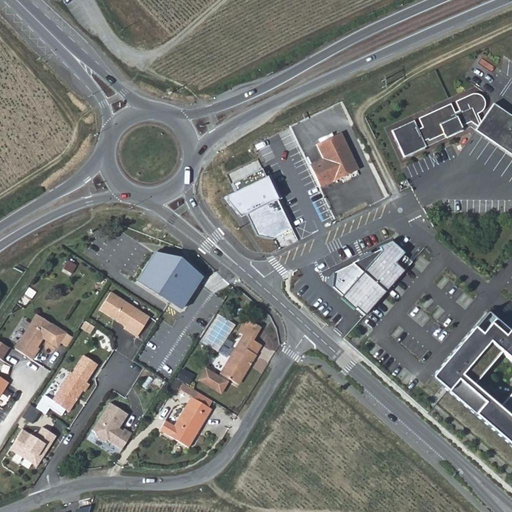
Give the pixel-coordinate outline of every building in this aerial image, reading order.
[(470,122),(471,123),(478,113),(482,109),(484,102),(482,97),(477,94),(473,94),(455,102),(459,111),(455,113),(450,104),(418,119),(422,128),(418,130),(414,120),(392,130),(404,157),(425,147),(424,143),(470,122)] [(497,107),(492,104),(481,122),(478,113),(471,123),(477,127),(475,130),(480,133),(497,107)] [(511,155),(511,117),(497,107),(480,133),(511,155)] [(309,165),(319,186),(332,180),(333,181),(358,168),(340,132),(316,144),(323,159),(309,165)] [(275,168),(272,177),(286,204),(320,188),(319,186),(309,165),(304,154),(275,168)] [(364,316),(412,262),(392,244),(353,263),(354,264),(335,273),(333,288),(364,316)] [(150,253),(132,281),(179,311),(199,278),(178,260),(150,253)] [(124,329),(136,337),(149,318),(111,292),(99,310),(125,327),(124,329)] [(36,315),(14,349),(31,360),(39,349),(36,347),(43,337),(45,339),(46,341),(57,348),(66,334),(36,315)] [(238,331),(243,334),(250,338),(258,326),(246,318),(238,331)] [(511,340),(499,329),(450,388),(511,440),(511,340)] [(254,354),(259,344),(250,338),(243,334),(220,373),(218,376),(205,368),(198,380),(220,393),(229,379),(236,384),(242,375),(243,375),(249,365),(247,364),(249,360),(251,362),(255,355),(254,354)] [(51,402),(68,413),(82,391),(84,392),(89,385),(86,383),(97,365),(83,356),(71,374),(70,373),(51,402)] [(178,389),(182,383),(176,379),(172,385),(178,389)] [(194,399),(208,407),(212,401),(182,383),(178,389),(191,397),(194,399)] [(211,409),(208,407),(194,399),(191,397),(173,426),(165,420),(158,430),(188,448),(211,409)] [(123,450),(133,434),(125,429),(123,433),(119,430),(128,415),(110,403),(93,431),(95,433),(98,438),(103,441),(109,441),(123,450)] [(40,412),(29,405),(21,418),(32,424),(40,412)] [(22,431),(10,450),(37,467),(56,437),(42,428),(35,439),(22,431)]
